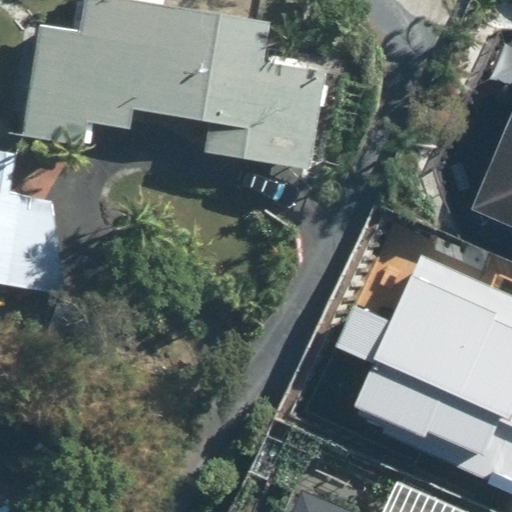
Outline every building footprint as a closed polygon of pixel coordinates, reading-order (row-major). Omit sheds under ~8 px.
[(271,21),(146,0),(86,0),(82,32),(43,25),(25,132),(88,142),(92,120),(132,127),(135,106),(211,118),(206,149),(311,167),(327,70),(265,60),(271,21)] [(0,146),(0,281),(64,293),(55,199),(11,192),(19,150),(0,146)] [(511,159),(492,206),(511,214),(511,159)] [(366,362),(344,413),(511,485),(511,302),(418,262),(391,324),(351,306),(333,348),(366,362)] [(390,511),(323,484),(311,511),(430,511),(396,498),(390,511)]
